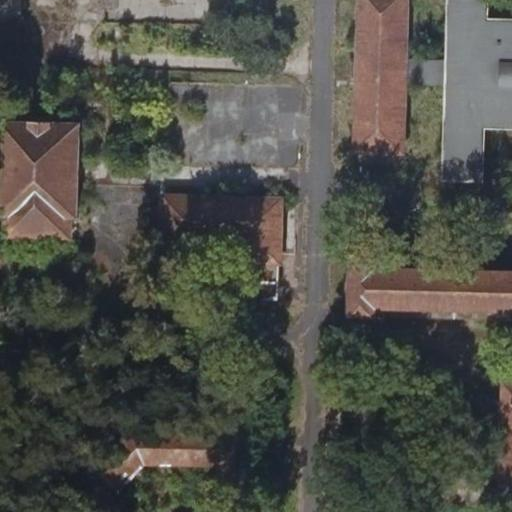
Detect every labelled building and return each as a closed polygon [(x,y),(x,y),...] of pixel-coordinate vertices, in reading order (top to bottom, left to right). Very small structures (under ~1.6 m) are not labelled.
[(511,511),(511,21),(487,21),(487,0),(448,0),(448,66),(401,65),(402,0),(354,0),(352,155),(399,156),(400,84),(446,85),(444,171),(484,171),(485,132),(511,132),(511,274),(371,272),(371,263),(346,262),(345,321),(505,323),(506,312),(511,311),(511,390),(492,390),(490,489),(511,489),(511,511)] [(289,83),(290,109),(303,109),(303,83),(289,83)] [(71,223),(74,131),(0,128),(0,240),(63,242),(64,222),(71,223)] [(269,307),(273,208),(163,204),(161,244),(229,246),(228,288),(237,288),(236,305),(269,307)] [(240,502),(241,407),(217,406),(216,441),(122,439),(88,476),(111,499),(139,467),(215,467),(214,502),(240,502)]
